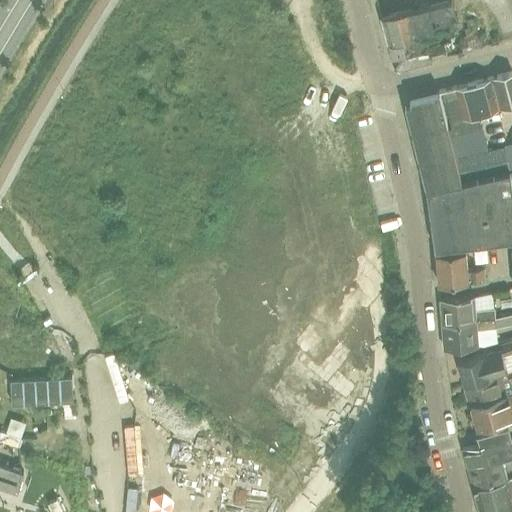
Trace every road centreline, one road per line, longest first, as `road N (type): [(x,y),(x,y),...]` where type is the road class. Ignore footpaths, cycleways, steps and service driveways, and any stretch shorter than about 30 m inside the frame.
road 1 (residential): [(464,511),(432,377),(387,84)]
road 2 (residential): [(387,84),(511,56)]
